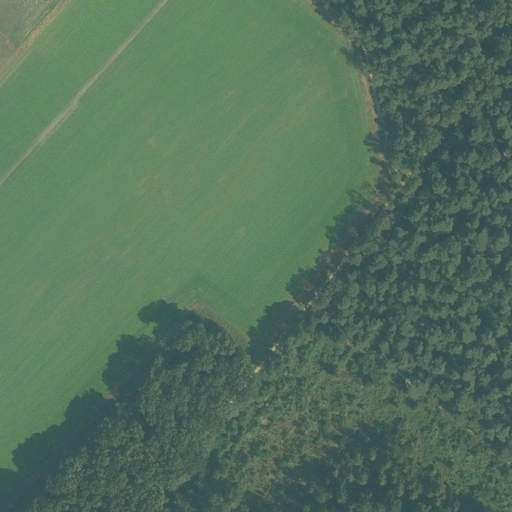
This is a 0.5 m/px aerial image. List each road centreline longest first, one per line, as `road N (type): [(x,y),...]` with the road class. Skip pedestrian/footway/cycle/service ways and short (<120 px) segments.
road 1 (track): [(317,0),(363,44),(400,183),(308,301)]
road 2 (track): [(308,301),(511,461)]
road 3 (track): [(400,183),(511,39)]
